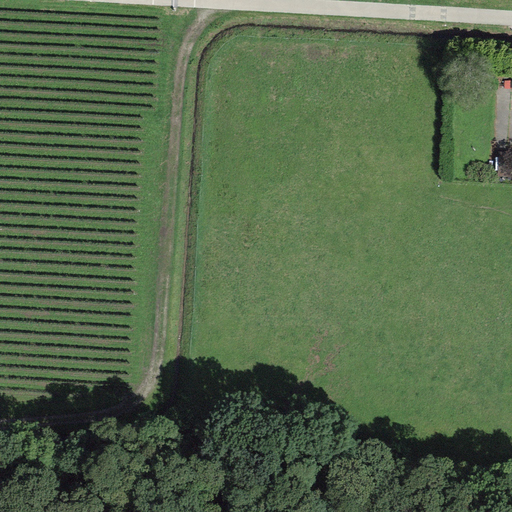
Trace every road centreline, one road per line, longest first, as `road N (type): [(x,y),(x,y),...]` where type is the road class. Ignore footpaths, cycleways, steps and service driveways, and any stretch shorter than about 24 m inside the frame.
road 1 (track): [(186,3),(159,369),(121,412),(0,429)]
road 2 (unclassified): [(129,0),(511,22)]
